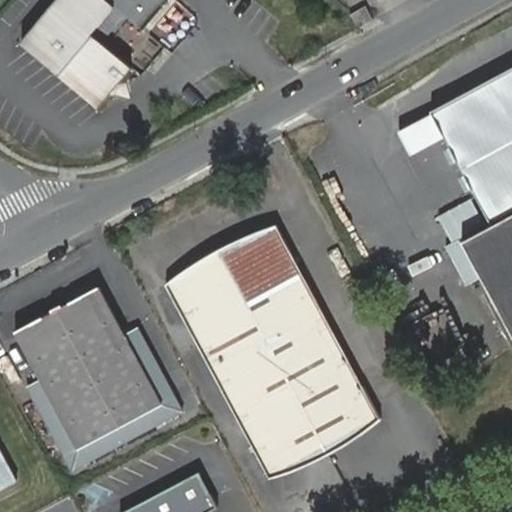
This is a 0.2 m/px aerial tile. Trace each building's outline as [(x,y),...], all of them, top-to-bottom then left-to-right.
[(55,0),(22,41),(98,105),(132,66),(92,32),(115,5),(143,28),(154,14),(166,0),(55,0)] [(350,13),(358,28),(373,19),(365,5),(352,12),(350,13)] [(511,65),(431,109),(491,223),(461,238),(511,334),(511,65)] [(280,228),(169,287),(269,472),(379,413),(374,404),(280,228)] [(99,285),(16,330),(79,448),(163,403),(99,285)] [(0,486),(16,477),(0,447),(0,486)] [(179,482),(122,511),(203,511),(218,504),(200,471),(179,482)]
